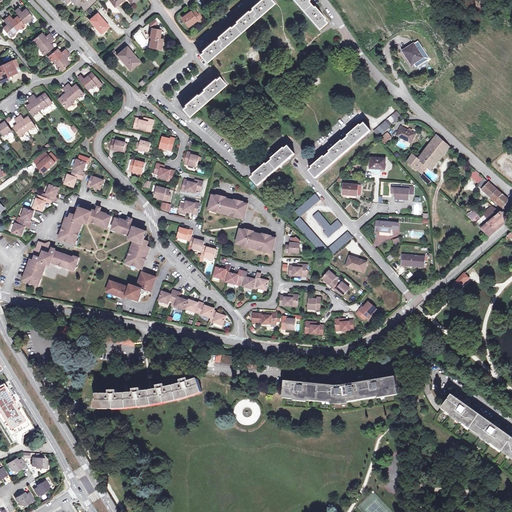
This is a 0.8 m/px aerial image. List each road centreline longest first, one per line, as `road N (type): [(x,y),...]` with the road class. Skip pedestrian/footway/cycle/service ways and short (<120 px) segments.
road 1 (unclassified): [(511,424),(402,345),(352,367),(314,372),(143,361)]
road 2 (unclassified): [(338,20),(381,78),(511,194)]
road 3 (unclassified): [(416,305),(365,341),(333,351),(236,344)]
road 4 (secondary): [(92,479),(0,324)]
road 5 (unclassified): [(130,102),(95,147),(151,215)]
road 6 (unclassified): [(147,325),(5,297)]
road 7 (unclassified): [(151,215),(166,254),(235,315)]
road 8 (unclassified): [(37,237),(87,197),(151,215)]
road 9 (track): [(511,278),(494,299),(483,333),(495,374),(511,390)]
road 10 (unclassified): [(511,222),(416,305)]
road 11 (unclassified): [(143,361),(23,335)]
road 12 (residential): [(278,272),(279,231),(267,215),(255,201),(214,191)]
